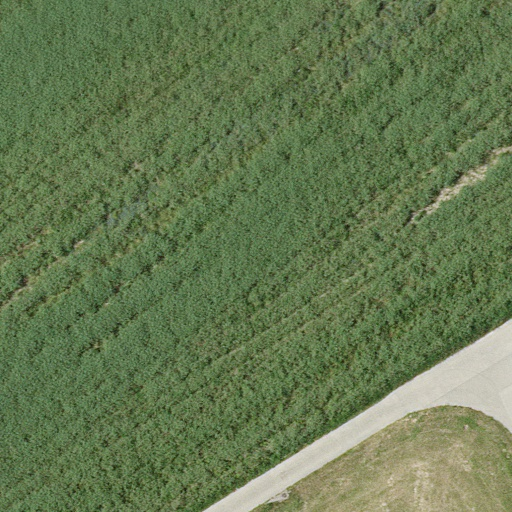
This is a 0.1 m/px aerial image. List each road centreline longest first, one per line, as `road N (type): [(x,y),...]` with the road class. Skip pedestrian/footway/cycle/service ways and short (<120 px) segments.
road 1 (motorway): [(511,147),(238,511)]
road 2 (track): [(224,511),(511,334)]
